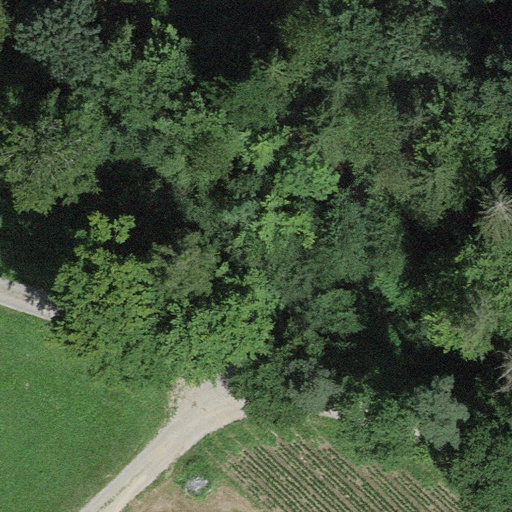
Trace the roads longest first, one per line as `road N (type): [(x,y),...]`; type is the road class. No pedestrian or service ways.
road 1 (track): [(511,471),(356,427),(0,297)]
road 2 (track): [(227,379),(85,511)]
